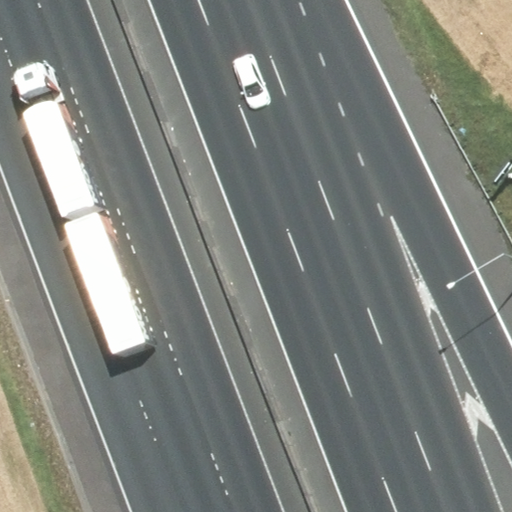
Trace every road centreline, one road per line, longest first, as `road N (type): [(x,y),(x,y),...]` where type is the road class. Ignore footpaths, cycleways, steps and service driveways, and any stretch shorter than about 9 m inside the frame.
road 1 (motorway): [(198,0),(396,511)]
road 2 (motorway): [(232,511),(36,0)]
road 3 (motorway): [(295,0),(417,204),(511,401)]
